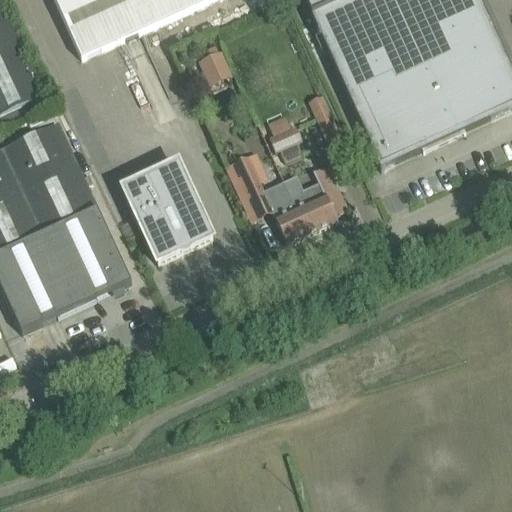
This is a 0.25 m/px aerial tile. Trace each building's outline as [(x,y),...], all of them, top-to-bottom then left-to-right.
[(52,0),(81,64),(222,0),(302,0),(372,152),(371,153),(381,175),(382,174),(385,171),(422,153),(423,156),(466,137),(464,133),(511,112),(511,73),(478,0),(52,0)] [(0,121),(44,101),(44,102),(47,101),(46,99),(44,99),(0,3),(0,121)] [(221,52),(196,64),(209,91),(233,79),(221,52)] [(302,145),(297,132),(292,134),(286,119),(268,127),(274,141),(269,144),(275,157),(280,155),(285,166),(303,158),(298,147),(302,145)] [(0,289),(22,338),(132,288),(58,128),(0,154),(0,289)] [(190,251),(191,253),(213,242),(178,168),(123,193),(158,268),(180,258),(179,256),(190,251)] [(304,197),(291,203),(307,240),(338,226),(335,220),(347,214),(335,188),(333,189),(325,172),(314,177),(319,189),(303,196),(304,197)] [(254,212),(267,206),(262,196),(252,173),(239,179),(254,212)] [(287,249),(307,240),(291,203),(283,186),(262,196),(267,206),(287,249)]
